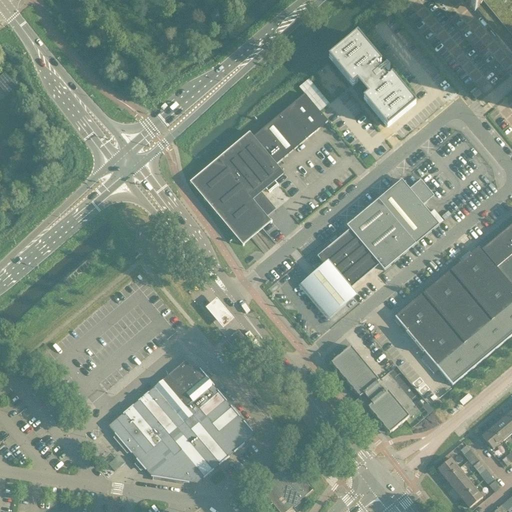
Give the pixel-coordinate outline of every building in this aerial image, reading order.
[(511,0),(462,0),(470,9),(474,14),(476,10),(511,53),(511,0)] [(357,36),(329,59),(352,88),(359,82),(360,83),(369,94),(370,95),(363,101),(387,129),(415,105),(392,77),(387,81),(386,81),(376,68),(381,64),(357,36)] [(0,78),(0,86),(7,94),(16,86),(5,74),(0,78)] [(478,90),(472,95),(475,100),(481,94),(478,90)] [(191,182),(190,183),(191,184),(204,199),(203,199),(205,202),(206,201),(216,213),(215,214),(216,215),(217,214),(242,245),(243,247),(244,245),(251,239),(257,234),(262,229),(263,229),(270,223),(272,222),(271,221),(270,222),(267,218),(272,213),(276,210),(261,193),(266,189),(268,192),(269,193),(271,191),(277,186),(277,187),(278,186),(277,185),(275,182),(283,175),(276,166),(327,123),(328,123),(319,113),(319,112),(305,95),(272,122),(254,137),(252,138),(250,135),(250,134),(249,133),(248,134),(248,135),(233,147),(230,149),(231,149),(219,159),(219,158),(217,160),(218,160),(203,173),(191,183),(191,182)] [(377,263),(384,271),(422,239),(439,225),(423,206),(429,201),(434,197),(420,181),(415,186),(409,190),(402,181),(347,227),(351,232),(329,251),(327,249),(322,253),(321,255),(320,256),(320,258),(320,259),(321,261),(322,262),(325,266),(303,285),(329,317),(354,297),(347,289),(377,263)] [(511,225),(482,251),(511,287),(511,215),(511,216),(511,217),(511,225)] [(447,275),(395,318),(431,362),(452,386),(511,336),(511,287),(479,248),(447,275)] [(217,301),(206,310),(223,330),(234,321),(217,301)] [(0,427),(1,429),(2,430),(10,423),(35,453),(37,455),(130,377),(140,368),(93,313),(0,391),(0,427)] [(227,341),(240,357),(251,347),(238,331),(227,341)] [(363,412),(367,408),(389,434),(406,421),(409,418),(388,391),(385,393),(377,383),(379,381),(378,380),(350,347),(330,364),(359,398),(355,402),(363,412)] [(459,402),(463,406),(472,398),(469,394),(459,402)] [(511,415),(510,413),(501,421),(511,434),(511,415)] [(491,429),(502,442),(511,434),(501,421),(491,429)] [(502,442),(491,429),(482,437),(493,450),(502,442)] [(469,450),(466,447),(460,452),(463,455),(469,450)] [(502,461),(507,467),(510,464),(505,458),(502,461)] [(437,470),(445,480),(459,469),(451,459),(437,470)] [(473,467),(476,471),(482,466),(479,462),(473,467)] [(261,486),(261,492),(278,511),(286,511),(309,493),(309,488),(291,466),(286,466),(261,486)] [(482,466),(476,471),(479,475),(485,470),(482,466)] [(467,479),(459,469),(445,480),(453,490),(467,479)] [(467,479),(453,490),(461,499),(474,488),(467,479)] [(498,486),(495,482),(489,487),(492,491),(498,486)] [(483,498),(474,488),(461,499),(469,509),(483,498)]
